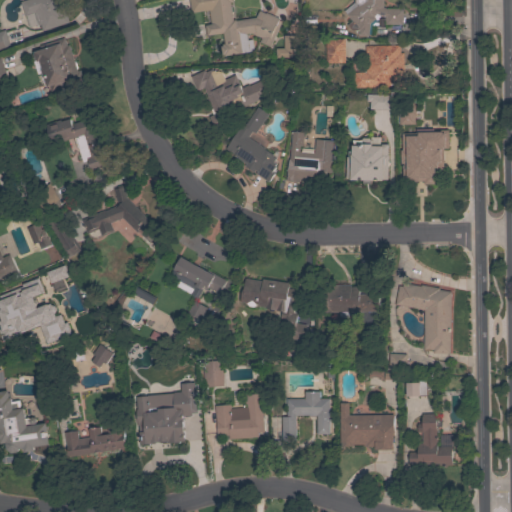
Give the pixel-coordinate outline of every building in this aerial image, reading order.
[(23,0),(60,0),(64,10),(65,10),(69,22),(42,31),(40,24),(38,24),(35,12),(25,15),(20,1),(23,0)] [(191,12),(189,0),(232,0),(233,1),(230,1),(233,20),(236,20),(256,17),(259,10),(265,13),(266,12),(279,18),(278,20),(282,22),(270,47),(259,41),(261,38),(251,33),(246,34),(247,40),(252,39),(254,51),(224,56),(224,54),(222,54),(220,46),(223,46),(222,44),(225,44),(223,33),(207,35),(205,25),(211,24),(208,10),(205,10),(191,12)] [(347,25),(352,21),(343,11),(354,2),(354,0),(383,0),(383,7),(386,9),(402,8),(402,24),(385,24),(385,16),(383,16),(384,12),(380,11),(379,14),(376,13),(373,16),(375,18),(374,19),(375,20),(371,24),(370,34),(368,34),(368,35),(358,35),(359,30),(351,30),(347,25)] [(11,49),(0,52),(0,30),(4,29),(11,49)] [(298,57),(275,57),(275,48),(283,48),(283,35),(298,35),(298,57)] [(77,71),(81,70),(84,81),(67,86),(65,81),(47,86),(41,69),(42,69),(39,60),(37,61),(36,60),(35,60),(33,53),(34,53),(33,52),(41,49),(40,45),(64,38),(67,45),(69,45),(77,71)] [(325,39),(344,39),(344,62),(326,63),(325,39)] [(365,46),(399,45),(400,53),(403,53),(404,86),(354,88),(353,72),(366,72),(365,46)] [(0,56),(8,78),(0,80),(0,56)] [(226,82),(229,81),(235,92),(242,89),(241,88),(249,84),(249,86),(264,78),(270,90),(262,95),(263,97),(245,106),(244,105),(239,108),(240,112),(224,120),(225,122),(214,127),(208,116),(212,114),(210,110),(211,108),(212,108),(206,94),(207,94),(203,87),(197,90),(190,76),(204,69),(205,71),(212,68),(213,70),(214,70),(215,71),(218,70),(221,72),(226,82)] [(391,95),(390,110),(370,109),(370,101),(366,101),(367,94),(391,95)] [(273,154),(272,155),(276,158),(273,162),(275,163),(274,165),(276,166),(272,171),(274,173),(268,182),(255,173),(257,171),(255,170),(254,172),(245,165),(246,164),(233,155),(234,154),(225,148),(243,122),(246,124),(257,106),(268,113),(255,133),(252,131),(248,137),(273,154)] [(78,147),(77,147),(74,137),(52,144),(45,125),(69,118),(71,124),(88,118),(98,150),(101,149),(106,165),(91,170),(88,160),(83,162),(78,147)] [(292,131),(304,132),(302,146),(300,146),(299,151),(301,152),(301,151),(313,152),(313,153),(314,153),(315,139),(332,141),(331,160),(333,160),(332,172),(326,172),(325,182),(298,179),(298,182),(285,181),(286,177),(288,159),(289,159),(292,131)] [(442,156),(441,156),(441,159),(444,159),(445,170),(441,170),(441,178),(432,178),(432,181),(416,181),(416,182),(403,183),(402,153),(416,152),(416,154),(426,154),(426,136),(441,135),(442,156)] [(362,138),(368,137),(370,140),(370,137),(380,137),(380,144),(388,145),(387,154),(388,154),(388,179),(383,179),(383,180),(380,180),(379,181),(377,182),(375,181),(373,181),(373,180),(370,180),(370,184),(363,184),(363,180),(350,180),(350,178),(346,178),(346,150),(352,150),(352,145),(353,145),(353,140),(361,141),(362,138)] [(58,199),(41,209),(31,193),(49,183),(58,199)] [(160,231),(149,243),(138,231),(137,232),(122,217),(110,223),(113,231),(101,236),(98,229),(87,234),(81,219),(103,210),(104,211),(114,206),(117,203),(113,187),(123,184),(127,198),(160,231)] [(68,258),(45,222),(58,214),(81,249),(68,258)] [(26,227),(39,222),(49,244),(40,248),(38,242),(33,243),(26,227)] [(0,252),(2,257),(9,254),(17,271),(0,279),(0,252)] [(207,271),(208,270),(226,280),(219,293),(208,287),(206,290),(203,288),(198,298),(175,285),(178,280),(169,275),(173,269),(174,269),(181,256),(207,271)] [(289,283),(288,288),(297,290),(294,312),(297,313),(295,323),(307,325),(305,338),(291,336),(293,326),(280,324),(282,310),(285,311),(285,309),(267,306),(267,304),(266,304),(266,306),(265,305),(264,307),(258,306),(258,304),(256,304),(253,307),(248,306),(246,303),(239,301),(242,285),(244,285),(245,278),(262,281),(263,278),(289,283)] [(78,281),(82,295),(66,300),(61,286),(78,281)] [(450,353),(433,353),(433,349),(424,349),(424,310),(395,304),(398,286),(402,286),(403,283),(421,286),(421,285),(439,288),(439,290),(451,292),(450,353)] [(350,287),(358,286),(359,294),(378,293),(379,311),(349,312),(349,317),(339,317),(339,312),(322,313),(321,286),(350,285),(350,287)] [(156,297),(152,304),(132,293),(136,286),(156,297)] [(58,287),(63,301),(49,306),(53,316),(47,319),(51,330),(30,337),(20,307),(35,302),(33,295),(58,287)] [(200,320),(200,319),(196,326),(184,319),(194,300),(207,308),(200,320)] [(99,343),(113,353),(105,363),(103,361),(99,367),(91,361),(95,356),(92,354),(99,343)] [(406,354),(406,369),(389,368),(389,353),(406,354)] [(204,387),(203,361),(219,360),(219,370),(222,370),(223,386),(204,387)] [(53,396),(50,382),(67,379),(70,393),(53,396)] [(173,393),(173,392),(180,391),(180,383),(194,382),(196,412),(191,412),(191,415),(183,416),(185,441),(180,441),(178,443),(174,443),(171,442),(167,442),(167,441),(166,440),(165,442),(162,442),(160,441),(158,441),(152,442),(152,443),(149,443),(148,444),(144,445),(142,444),(139,444),(138,425),(137,425),(136,419),(135,419),(135,413),(136,413),(135,409),(136,409),(136,407),(135,407),(134,401),(136,401),(136,396),(147,395),(173,393)] [(406,382),(419,382),(419,384),(426,384),(427,396),(418,396),(418,398),(408,398),(408,396),(406,396),(406,382)] [(17,452),(11,453),(7,449),(6,443),(0,444),(0,391),(8,390),(8,393),(9,393),(10,398),(11,398),(12,401),(19,400),(20,408),(24,408),(26,418),(32,417),(35,418),(37,420),(36,423),(33,425),(46,423),(47,432),(46,432),(47,436),(48,436),(49,444),(34,447),(34,451),(25,452),(24,448),(20,449),(17,452)] [(281,416),(286,416),(286,399),(305,398),(305,391),(320,391),(320,398),(329,398),(329,434),(317,434),(317,415),(295,415),(295,440),(282,440),(281,416)] [(229,439),(229,435),(217,436),(214,405),(230,404),(231,409),(247,407),(247,404),(245,404),(244,394),(260,393),(264,432),(258,433),(258,436),(229,439)] [(394,436),(393,436),(393,449),(375,450),(375,446),(366,447),(366,445),(363,445),(363,444),(352,445),(352,446),(340,446),(339,415),(393,414),(394,436)] [(436,414),(436,418),(441,418),(441,426),(436,426),(436,446),(452,446),(452,466),(437,466),(437,464),(409,464),(409,452),(417,452),(417,444),(422,444),(422,414),(436,414)] [(64,432),(77,430),(78,439),(89,437),(87,428),(100,426),(101,435),(108,434),(107,425),(122,423),(126,448),(67,457),(64,432)]
